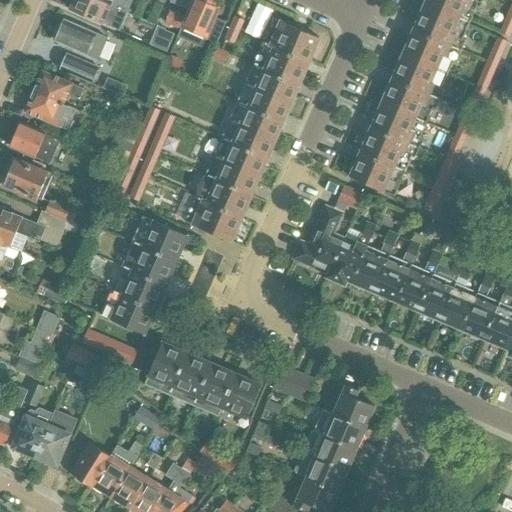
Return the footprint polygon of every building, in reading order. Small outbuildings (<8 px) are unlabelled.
[(74,0),(70,10),(104,25),(120,32),(129,11),(103,0),(74,0)] [(103,0),(129,11),(134,1),(130,0),(103,0)] [(173,0),(172,2),(187,8),(190,0),(173,0)] [(180,30),(178,38),(203,49),(222,4),(211,0),(193,0),(186,18),(181,31),(180,30)] [(426,0),(425,3),(470,23),(478,6),(481,7),(484,0),(426,0)] [(470,23),(425,3),(404,53),(449,73),(455,59),(458,60),(466,40),(463,39),(470,23)] [(170,11),(165,24),(180,30),(181,31),(186,18),(186,17),(170,11)] [(237,14),(230,40),(241,43),(248,17),(237,14)] [(264,41),(311,61),(321,38),(274,18),(264,41)] [(137,24),(155,32),(150,45),(167,53),(175,35),(166,31),(166,30),(140,19),(137,24)] [(509,37),(511,30),(511,23),(505,20),(499,32),(509,37)] [(57,41),(89,56),(99,61),(103,51),(108,40),(66,21),(57,41)] [(497,37),(492,49),(502,53),(507,41),(497,37)] [(254,64),(301,84),(311,61),(264,41),(254,64)] [(492,49),(487,61),(497,66),(502,53),(492,49)] [(449,73),(404,53),(382,103),(417,118),(426,122),(432,107),(437,109),(445,89),(442,88),(449,73)] [(61,71),(92,85),(99,70),(68,56),(61,71)] [(497,66),(487,61),(481,74),(491,78),(497,66)] [(237,102),(285,122),(301,84),(254,64),(237,102)] [(84,90),(44,73),(36,92),(65,105),(69,95),(80,100),(84,90)] [(491,78),(481,74),(476,86),(486,90),(491,78)] [(476,86),(471,98),(481,102),(486,90),(476,86)] [(65,105),(36,92),(27,112),(70,131),(75,122),(72,121),(76,110),(65,106),(65,105)] [(481,102),(471,98),(466,110),(475,114),(481,102)] [(221,139),(269,160),(285,122),(237,102),(221,139)] [(426,122),(417,118),(382,103),(361,153),(395,168),(405,172),(411,157),(415,158),(423,138),(420,137),(426,122)] [(126,165),(110,202),(120,206),(161,111),(150,106),(143,124),(141,127),(138,136),(126,165)] [(470,127),(475,114),(466,110),(460,122),(470,127)] [(138,201),(174,117),(165,112),(128,197),(138,201)] [(126,120),(122,129),(125,131),(138,136),(141,127),(126,120)] [(455,135),(465,139),(470,127),(460,122),(455,135)] [(21,124),(11,147),(37,158),(37,157),(52,163),(61,143),(46,136),(47,135),(21,124)] [(122,129),(110,158),(126,165),(138,136),(125,131),(122,129)] [(460,151),(465,139),(455,135),(450,147),(460,151)] [(204,176),(252,197),(269,160),(221,139),(204,176)] [(454,163),(460,151),(450,147),(444,159),(454,163)] [(361,153),(350,178),(394,196),(405,172),(395,168),(361,153)] [(454,163),(444,159),(439,171),(449,176),(454,163)] [(11,161),(6,175),(11,177),(7,187),(43,202),(48,191),(44,189),(50,176),(17,162),(17,163),(11,161)] [(439,171),(434,184),(444,188),(449,176),(439,171)] [(194,200),(242,220),(252,197),(204,176),(194,200)] [(428,196),(438,200),(444,188),(434,184),(428,196)] [(345,185),(338,201),(357,210),(364,193),(345,185)] [(438,200),(428,196),(423,208),(433,212),(438,200)] [(185,221),(233,243),(242,220),(194,200),(185,221)] [(52,202),(47,214),(68,223),(69,224),(70,223),(84,229),(89,217),(73,210),(52,202)] [(0,209),(0,241),(9,246),(14,233),(40,243),(41,240),(58,247),(68,223),(47,214),(44,213),(38,226),(0,209)] [(302,244),(296,259),(331,274),(344,241),(333,236),(342,216),(326,209),(312,243),(310,247),(302,244)] [(331,274),(329,279),(346,286),(348,282),(354,284),(369,247),(368,247),(377,226),(376,226),(379,219),(374,216),(371,223),(367,221),(358,242),(356,246),(344,241),(331,274)] [(146,335),(189,237),(143,217),(122,266),(134,272),(124,295),(112,290),(100,316),(146,335)] [(390,232),(384,246),(393,250),(399,236),(390,232)] [(392,257),(376,294),(397,303),(413,266),(412,266),(424,238),(415,234),(403,262),(392,257)] [(0,269),(15,276),(21,263),(18,262),(22,251),(9,246),(0,241),(0,269)] [(369,247),(354,284),(376,294),(392,257),(390,256),(393,250),(384,246),(381,252),(369,247)] [(413,266),(397,303),(420,313),(436,276),(434,275),(443,254),(434,250),(425,271),(413,266)] [(460,279),(466,264),(455,259),(449,274),(460,279)] [(466,264),(460,279),(467,282),(473,266),(466,264)] [(480,295),(464,332),(485,341),(501,304),(498,303),(487,298),(497,276),(488,273),(478,294),(480,295)] [(436,276),(420,313),(441,322),(457,285),(436,276)] [(501,304),(485,341),(507,351),(511,339),(511,308),(509,307),(511,300),(511,283),(509,282),(498,303),(501,304)] [(50,283),(44,296),(64,305),(70,292),(50,283)] [(457,285),(441,322),(464,332),(480,295),(478,294),(457,285)] [(45,312),(37,329),(53,335),(60,318),(45,312)] [(26,340),(19,357),(21,358),(38,365),(39,366),(40,364),(53,335),(37,329),(31,343),(26,340)] [(88,329),(82,343),(132,365),(138,351),(88,329)] [(165,343),(146,387),(220,419),(224,409),(248,419),(263,385),(165,343)] [(72,344),(66,359),(124,384),(130,370),(72,344)] [(21,358),(15,371),(33,378),(38,365),(21,358)] [(283,367),(274,388),(286,393),(295,372),(283,367)] [(297,398),(306,376),(295,372),(286,393),(297,398)] [(307,403),(317,381),(306,376),(297,398),(307,403)] [(37,408),(45,388),(33,383),(29,392),(25,403),(37,408)] [(0,415),(16,421),(23,402),(25,403),(29,392),(18,387),(11,406),(0,401),(0,415)] [(347,387),(335,414),(367,428),(376,407),(356,399),(359,392),(347,387)] [(268,401),(264,410),(282,417),(285,409),(268,401)] [(26,418),(13,447),(35,457),(49,427),(54,414),(39,408),(35,412),(31,410),(29,411),(26,418)] [(323,409),(314,431),(358,450),(367,428),(335,414),(323,409)] [(49,427),(35,457),(56,466),(69,436),(76,421),(55,411),(54,414),(49,427)] [(16,421),(0,415),(0,444),(5,446),(16,421)] [(259,422),(255,431),(267,436),(271,427),(259,422)] [(255,431),(252,439),(269,446),(273,448),(274,445),(277,440),(267,436),(255,431)] [(314,431),(305,452),(306,452),(317,457),(349,471),(358,450),(314,431)] [(213,464),(214,463),(228,474),(238,462),(224,451),(225,450),(211,438),(199,452),(213,464)] [(246,453),(258,458),(262,448),(251,443),(246,453)] [(92,446),(73,476),(92,487),(94,485),(111,458),(92,446)] [(111,458),(94,485),(113,497),(130,470),(138,458),(118,446),(111,458)] [(305,452),(295,473),(297,474),(308,479),(340,493),(349,471),(317,457),(306,452),(305,452)] [(154,454),(148,464),(156,470),(163,459),(154,454)] [(167,492),(155,511),(182,511),(187,505),(192,496),(181,489),(197,463),(189,458),(182,469),(181,468),(174,481),(167,492)] [(174,464),(166,476),(167,476),(174,481),(181,468),(174,464)] [(130,470),(113,497),(131,509),(148,481),(130,470)] [(308,479),(296,508),(306,511),(307,511),(311,506),(325,511),(331,511),(340,493),(308,479)] [(148,481),(131,509),(136,511),(155,511),(167,492),(160,488),(148,481)] [(263,502),(275,511),(286,511),(290,507),(271,491),(263,502)] [(226,500),(218,511),(230,511),(235,506),(226,500)]
